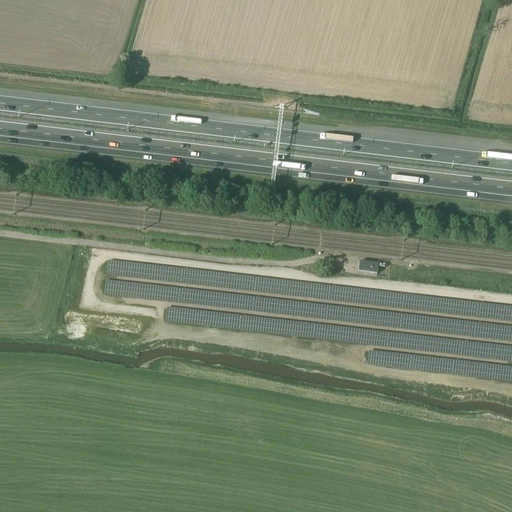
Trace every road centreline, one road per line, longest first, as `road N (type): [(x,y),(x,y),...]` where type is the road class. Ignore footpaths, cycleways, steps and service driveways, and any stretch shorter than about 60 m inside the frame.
road 1 (motorway): [(511,163),(0,102)]
road 2 (motorway): [(0,128),(511,188)]
road 3 (track): [(0,233),(230,262),(352,262)]
